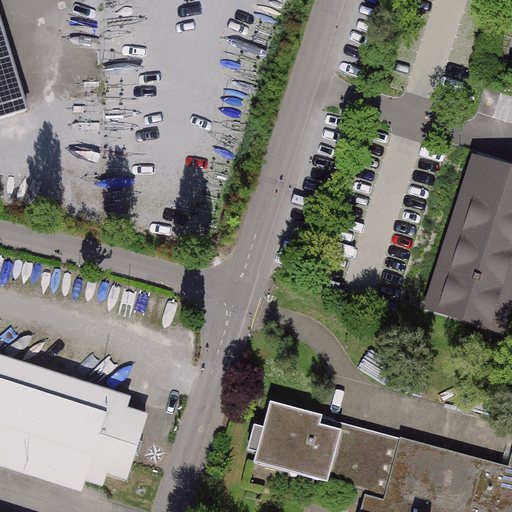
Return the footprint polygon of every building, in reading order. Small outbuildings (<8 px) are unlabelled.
[(0,0),(0,120),(34,110),(0,0)] [(511,185),(478,173),(448,260),(511,281),(511,185)] [(103,261),(107,243),(67,233),(62,251),(103,261)] [(0,470),(86,498),(121,394),(0,354),(0,470)] [(511,511),(511,455),(508,470),(273,407),(253,481),(366,511),(365,511),(511,511)]
